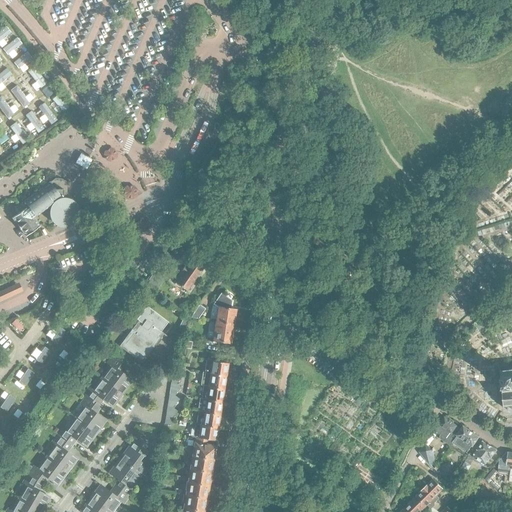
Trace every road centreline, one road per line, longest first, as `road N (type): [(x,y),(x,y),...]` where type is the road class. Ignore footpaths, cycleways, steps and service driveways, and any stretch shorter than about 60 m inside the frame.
road 1 (tertiary): [(282,289),(331,0)]
road 2 (tertiary): [(322,0),(274,283)]
road 3 (residential): [(306,307),(359,251),(511,129)]
road 4 (tertiary): [(274,283),(239,511)]
road 5 (tertiary): [(246,511),(282,289)]
road 6 (residential): [(445,405),(306,307)]
road 7 (residential): [(383,508),(445,405)]
road 8 (unknown): [(0,304),(29,291),(42,263),(8,219)]
